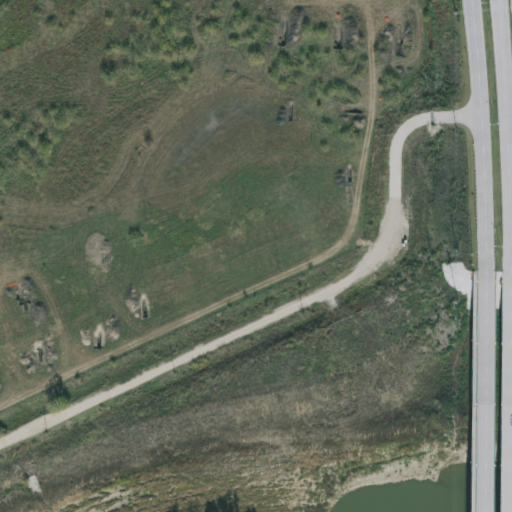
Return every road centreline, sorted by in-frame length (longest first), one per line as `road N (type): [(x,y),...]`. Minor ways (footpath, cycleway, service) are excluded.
road 1 (primary): [(485,271),(482,511)]
road 2 (primary): [(483,120),(485,271)]
road 3 (primary): [(510,511),(511,383)]
road 4 (primary): [(471,0),(483,120)]
